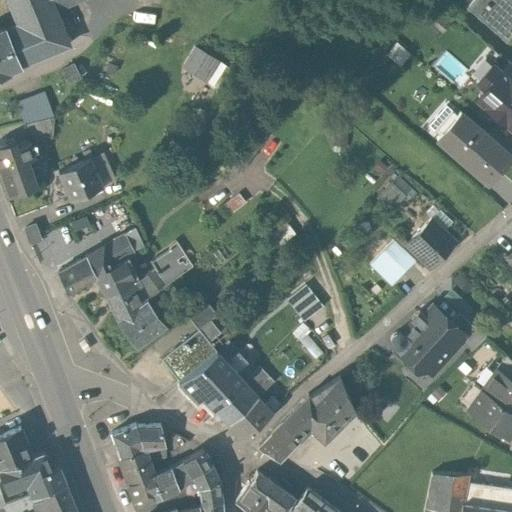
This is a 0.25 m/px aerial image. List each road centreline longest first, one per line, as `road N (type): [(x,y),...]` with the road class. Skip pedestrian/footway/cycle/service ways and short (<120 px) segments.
road 1 (residential): [(246,451),(83,374),(51,378)]
road 2 (residential): [(361,340),(511,213)]
road 3 (residential): [(246,451),(361,340)]
road 4 (secondary): [(0,244),(51,378)]
road 5 (secondary): [(51,378),(101,511)]
road 6 (residential): [(358,511),(246,451)]
